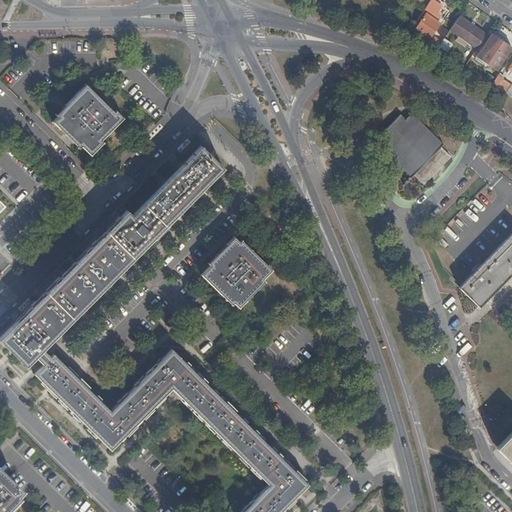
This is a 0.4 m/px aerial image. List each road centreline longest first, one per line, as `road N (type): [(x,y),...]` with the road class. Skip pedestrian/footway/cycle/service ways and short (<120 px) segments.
road 1 (residential): [(487,119),(460,162),(401,220),(486,453),(511,481)]
road 2 (primary): [(405,458),(333,250)]
road 3 (unclassified): [(0,25),(147,21),(214,33)]
road 4 (residential): [(0,390),(124,511)]
road 5 (primary): [(258,111),(333,250)]
road 6 (residential): [(0,306),(103,203)]
road 7 (residential): [(370,54),(487,119)]
road 8 (residential): [(103,203),(8,110)]
road 9 (residential): [(103,203),(191,108)]
road 10 (residential): [(291,137),(295,107),(311,84),(370,54)]
road 11 (primary): [(333,250),(291,137)]
